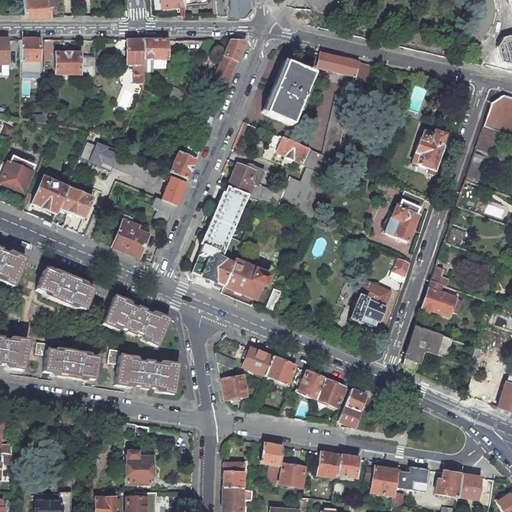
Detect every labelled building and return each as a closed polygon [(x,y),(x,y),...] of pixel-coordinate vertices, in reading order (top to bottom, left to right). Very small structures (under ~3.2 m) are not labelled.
[(23,0),(25,15),(62,15),(60,0),(23,0)] [(214,0),(215,16),(241,16),(250,7),(249,0),(214,0)] [(495,47),(499,63),(511,66),(511,34),(501,38),(495,47)] [(38,40),(20,40),(20,62),(38,62),(38,40)] [(143,40),(126,40),(126,66),(133,66),(133,84),(142,84),(142,60),(143,40)] [(166,40),(143,40),(142,60),(165,60),(165,57),(166,40)] [(212,41),(204,41),(198,56),(205,59),(212,41)] [(244,41),(229,41),(213,78),(226,83),(244,41)] [(79,53),(54,53),(54,75),(94,76),(94,57),(79,57),(79,53)] [(357,63),(318,54),(315,68),(354,77),(357,63)] [(312,74),(285,63),(263,114),(290,126),(296,111),(298,112),(308,89),(305,88),(312,74)] [(357,63),(354,77),(354,78),(366,81),(369,65),(357,63)] [(469,88),(456,85),(453,97),(465,101),(469,88)] [(183,92),(172,88),(167,100),(178,105),(183,92)] [(349,97),(336,94),(321,156),(334,161),(349,97)] [(511,97),(502,96),(490,103),(482,126),(496,131),(508,135),(511,118),(511,97)] [(212,119),(200,114),(196,122),(208,127),(212,119)] [(250,125),(243,122),(233,145),(240,148),(250,125)] [(13,129),(4,125),(0,134),(0,138),(8,141),(13,129)] [(496,131),(482,126),(474,149),(488,154),(496,131)] [(419,139),(410,164),(428,170),(432,171),(433,171),(441,147),(440,147),(444,135),(424,128),(420,140),(419,139)] [(290,178),(283,195),(257,184),(262,171),(253,168),(252,171),(244,168),(236,165),(226,188),(245,195),(258,201),(310,222),(334,161),(321,156),(273,135),(268,148),(275,151),(274,154),(306,167),(300,182),(290,178)] [(110,167),(115,155),(106,151),(107,148),(95,143),(94,146),(86,143),(79,159),(100,168),(102,163),(110,167)] [(183,155),(177,152),(168,173),(186,180),(198,152),(186,147),(183,155)] [(488,158),(473,153),(465,176),(480,181),(488,158)] [(158,173),(115,155),(110,167),(112,167),(154,184),(158,173)] [(7,165),(0,162),(0,184),(22,193),(33,166),(11,157),(7,165)] [(185,183),(170,177),(160,200),(175,206),(185,183)] [(66,189),(41,178),(30,204),(55,214),(57,208),(66,189)] [(382,181),(379,180),(376,188),(385,192),(389,184),(382,181)] [(481,191),(462,184),(455,207),(474,213),(481,191)] [(245,195),(226,188),(190,273),(222,286),(233,261),(235,256),(241,242),(228,237),(245,195)] [(91,199),(66,189),(57,208),(83,219),(91,199)] [(424,199),(403,191),(397,207),(394,206),(383,233),(406,243),(417,216),(415,215),(418,209),(420,210),(424,199)] [(160,200),(155,198),(152,207),(171,215),(175,206),(160,200)] [(138,227),(123,220),(112,248),(136,258),(146,234),(137,230),(138,227)] [(465,232),(448,226),(442,243),(460,249),(465,232)] [(0,278),(3,280),(2,283),(12,287),(24,260),(13,255),(9,253),(8,253),(6,253),(5,254),(5,255),(0,253),(0,278)] [(409,264),(397,259),(390,277),(403,282),(409,264)] [(256,270),(233,261),(222,286),(254,300),(260,285),(264,287),(268,276),(256,271),(256,270)] [(450,271),(435,266),(429,282),(441,285),(444,287),(450,271)] [(47,298),(69,307),(70,305),(83,311),(92,290),(84,288),(85,286),(84,285),(83,284),(79,282),(79,283),(57,274),(57,273),(53,271),(52,271),(50,272),(50,273),(43,270),(34,290),(48,296),(47,298)] [(389,292),(361,280),(354,298),(356,299),(348,319),(356,322),(357,320),(374,328),(389,292)] [(441,285),(429,282),(420,308),(448,317),(455,298),(438,293),(441,285)] [(280,292),(272,289),(263,311),(271,314),(280,292)] [(125,333),(133,336),(134,334),(147,340),(146,343),(156,347),(168,320),(157,315),(152,313),(151,313),(150,313),(149,314),(149,315),(143,313),(144,311),(136,308),(135,310),(128,307),(129,305),(128,303),(128,302),(123,301),(112,297),(101,324),(111,329),(113,326),(126,331),(125,333)] [(451,340),(414,327),(401,364),(404,370),(409,372),(414,369),(420,353),(424,350),(440,355),(446,353),(451,340)] [(0,364),(11,367),(10,369),(22,371),(26,342),(11,339),(10,339),(9,340),(8,340),(7,341),(7,342),(0,341),(0,339),(0,364)] [(56,377),(79,380),(79,378),(94,380),(97,359),(90,357),(90,356),(90,355),(89,355),(88,354),(83,354),(60,351),(60,350),(54,349),(54,350),(53,350),(52,351),(52,352),(45,350),(46,344),(36,343),(34,354),(44,356),(42,372),(56,374),(56,377)] [(505,351),(490,346),(488,352),(503,357),(505,351)] [(271,358),(248,348),(241,367),(263,376),(271,358)] [(139,389),(147,390),(147,388),(161,390),(161,393),(172,395),(177,365),(160,363),(159,363),(158,363),(158,364),(157,366),(151,365),(151,363),(143,362),(143,363),(135,362),(135,361),(135,360),(135,359),(134,359),(117,356),(118,351),(108,350),(106,363),(116,364),(113,385),(124,387),(125,384),(139,387),(139,389)] [(236,361),(215,353),(217,363),(232,369),(236,361)] [(294,367),(271,358),(263,376),(286,386),(294,367)] [(323,379),(305,372),(296,393),(314,400),(315,399),(323,379)] [(231,378),(220,380),(223,401),(245,397),(241,376),(236,377),(235,373),(230,374),(231,378)] [(349,390),(323,379),(315,399),(335,408),(336,407),(341,410),(343,406),(349,390)] [(478,385),(469,381),(465,395),(473,398),(478,385)] [(511,386),(503,382),(496,408),(511,414),(511,386)] [(349,390),(343,406),(358,412),(360,409),(364,396),(349,390)] [(292,405),(284,402),(278,417),(287,418),(292,405)] [(358,412),(343,406),(341,410),(336,422),(353,428),(358,412)] [(81,416),(72,414),(72,431),(75,431),(75,452),(82,453),(81,416)] [(148,427),(120,422),(120,431),(147,435),(148,427)] [(281,447),(262,444),(259,464),(269,465),(278,467),(281,447)] [(149,453),(126,453),(125,484),(151,484),(151,458),(149,458),(149,453)] [(338,456),(319,453),(315,476),(334,479),(338,456)] [(338,456),(334,479),(331,496),(341,497),(343,483),(350,484),(350,483),(356,484),(357,479),(354,479),(357,459),(338,456)] [(242,465),(222,464),(221,488),(241,489),(242,465)] [(275,485),(278,467),(269,465),(266,484),(275,485)] [(303,468),(281,465),(278,485),(300,488),(303,468)] [(394,488),(424,493),(427,470),(407,467),(406,473),(396,471),(394,488)] [(396,471),(372,468),(368,493),(392,497),(393,494),(394,488),(396,471)] [(440,481),(436,481),(434,494),(456,498),(460,475),(441,472),(440,481)] [(479,478),(460,475),(456,498),(475,501),(479,478)] [(241,489),(221,488),(220,511),(239,511),(241,498),(250,498),(251,491),(245,490),(241,490),(241,489)] [(147,492),(119,492),(119,494),(119,507),(125,507),(125,498),(144,499),(147,499),(147,492)] [(511,511),(511,492),(496,503),(501,511),(511,511)] [(403,511),(406,496),(393,494),(392,497),(391,506),(390,509),(402,511),(403,511)] [(125,507),(125,511),(143,511),(144,499),(125,498),(125,507)] [(94,499),(93,511),(113,511),(113,507),(113,499),(94,499)] [(9,511),(10,501),(0,500),(0,511),(9,511)] [(58,511),(59,504),(35,503),(34,511),(58,511)]
